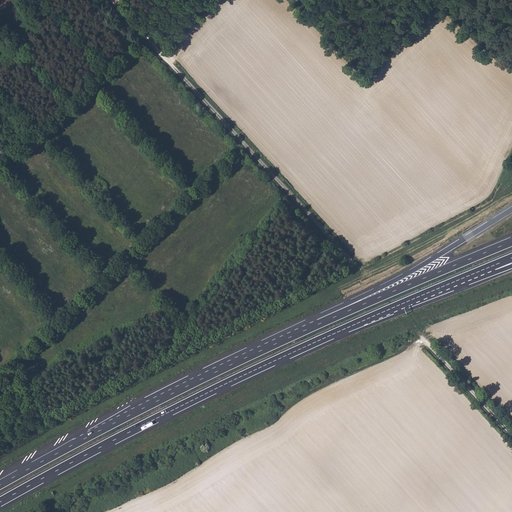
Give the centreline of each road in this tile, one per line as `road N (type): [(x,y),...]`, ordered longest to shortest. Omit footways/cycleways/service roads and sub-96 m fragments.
road 1 (motorway): [(0,502),(228,382),(479,271)]
road 2 (motorway): [(344,312),(0,485)]
road 3 (unclassified): [(351,261),(108,0)]
road 4 (motorway): [(511,208),(347,303),(344,312)]
road 5 (motorway): [(511,241),(344,312)]
road 6 (unclassified): [(423,338),(511,434)]
